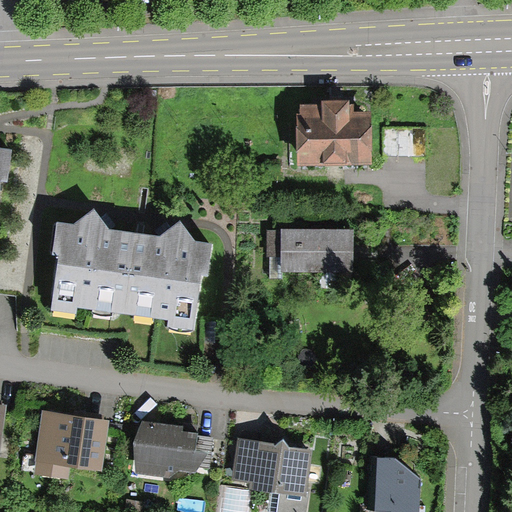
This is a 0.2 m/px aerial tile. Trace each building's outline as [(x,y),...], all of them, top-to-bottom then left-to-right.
[(321,105),(298,106),(299,165),(372,164),(372,113),(355,113),(355,104),(349,104),(349,100),(321,100),(321,105)] [(427,128),(384,129),(384,156),(427,156),(427,128)] [(0,247),(5,248),(18,157),(0,154),(0,153),(0,247)] [(78,229),(60,227),(46,318),(206,342),(219,250),(204,248),(186,226),(166,242),(116,235),(99,213),(78,229)] [(355,230),(266,231),(267,257),(280,257),(281,273),(355,273),(355,230)] [(9,411),(0,410),(0,460),(3,461),(9,411)] [(113,422),(48,413),(38,479),(70,484),(72,470),(106,475),(113,422)] [(187,430),(138,425),(133,473),(202,480),(206,439),(186,437),(187,430)] [(312,511),(318,452),(243,445),(239,486),(281,490),(279,511),(312,511)] [(397,461),(368,460),(366,511),(421,511),(423,484),(397,461)]
